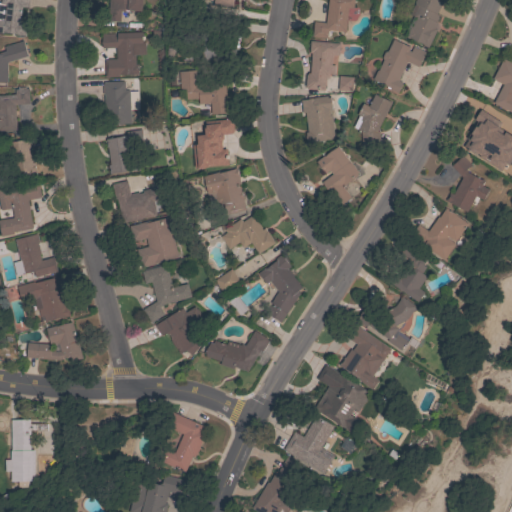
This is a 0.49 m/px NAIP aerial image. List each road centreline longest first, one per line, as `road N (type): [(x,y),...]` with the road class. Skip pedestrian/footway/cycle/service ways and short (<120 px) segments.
road 1 (residential): [(211,511),(272,382),(412,160),(487,0)]
road 2 (residential): [(123,388),(68,186),(68,0)]
road 3 (residential): [(344,267),(280,184),(263,119),(280,0)]
road 4 (residential): [(0,385),(174,390),(251,420)]
